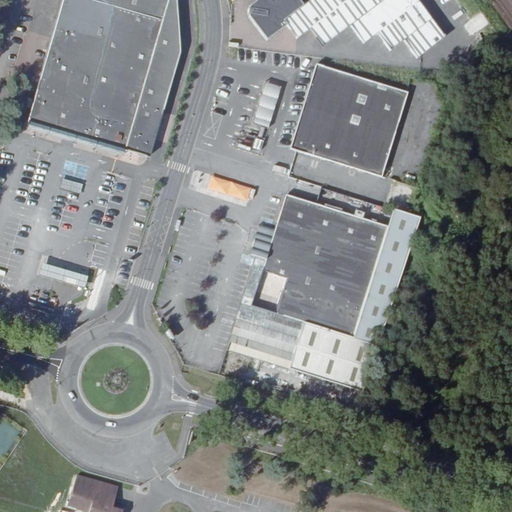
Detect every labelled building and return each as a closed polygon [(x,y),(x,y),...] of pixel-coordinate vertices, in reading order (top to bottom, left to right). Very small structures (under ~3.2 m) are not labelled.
[(62,0),(28,121),(124,148),(148,155),(179,51),(175,0),(62,0)] [(311,0),(302,7),(296,0),(255,0),(249,4),(247,6),(246,7),(246,9),(245,10),(245,11),(245,13),(245,14),(246,16),(264,40),(284,26),(295,40),(309,30),(322,48),(349,28),(363,47),(377,37),(389,53),(403,44),(416,61),(444,41),(414,0),(311,0)] [(296,149),(323,64),(315,62),(288,146),(296,149)] [(407,91),(323,64),(296,149),(380,175),(407,91)] [(277,99),(261,94),(248,136),(264,141),(277,99)] [(258,151),(261,141),(251,138),(249,148),(258,151)] [(213,175),(208,190),(249,203),(254,188),(213,175)] [(63,178),(60,188),(80,193),(83,184),(63,178)] [(394,185),(392,191),(407,196),(409,189),(394,185)] [(385,229),(284,196),(273,231),(248,307),(350,339),(385,229)] [(248,307),(273,231),(258,226),(248,258),(253,260),(223,350),(359,394),(420,221),(390,212),(385,229),(350,339),(248,307)] [(69,271),(47,265),(44,277),(84,287),(87,275),(69,271)] [(89,511),(92,502),(113,507),(119,486),(76,475),(68,507),(88,511),(89,511)] [(122,511),(123,510),(113,507),(92,502),(89,511),(122,511)]
